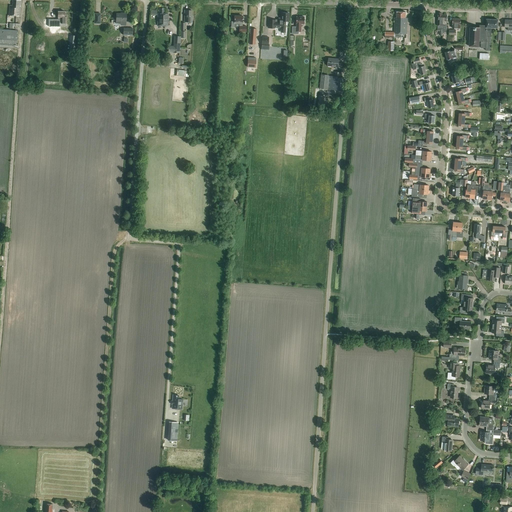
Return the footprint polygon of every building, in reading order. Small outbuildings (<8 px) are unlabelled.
[(20,7),(21,1),(13,0),(12,6),(9,6),(9,16),(19,16),(20,7)] [(157,27),(168,27),(169,14),(163,14),(164,8),(160,8),(160,14),(157,14),(157,27)] [(192,11),(184,10),(184,22),(192,22),(192,17),(191,17),(192,11)] [(67,27),(67,17),(65,17),(65,12),(58,12),(58,23),(61,23),(61,27),(67,27)] [(407,34),(407,18),(406,18),(406,12),(397,12),(397,18),(395,18),(394,33),(385,32),(385,37),(394,38),(394,34),(407,34)] [(116,14),(116,21),(116,24),(120,24),(120,21),(122,21),(122,26),(126,26),(126,21),(126,13),(123,13),(123,14),(116,14)] [(269,20),(269,29),(275,29),(275,28),(281,28),(281,32),(285,32),(285,28),(285,27),(286,21),(289,22),(289,17),(288,17),(288,13),(282,13),(282,18),(281,18),(278,18),(277,19),(277,20),(269,20)] [(438,13),(437,28),(437,31),(440,31),(440,35),(443,35),(443,30),(447,30),(447,28),(447,26),(447,15),(442,15),(442,13),(438,13)] [(239,32),(246,32),(246,27),(242,26),(243,16),(234,16),(234,24),(239,24),(239,26),(239,32)] [(301,32),(301,24),(304,24),(304,17),(296,17),(296,24),(296,27),(292,27),(292,34),(298,34),(298,32),(301,32)] [(460,28),(460,25),(461,25),(461,19),(453,19),(452,24),(453,24),(452,28),(460,28)] [(491,28),(498,28),(498,20),(487,19),(486,26),(480,25),(480,28),(470,27),(469,46),(479,47),(479,41),(481,41),(481,48),(486,48),(486,51),(491,51),(492,37),(491,37),(491,28)] [(57,24),(57,20),(50,20),(49,31),(58,31),(58,24),(57,24)] [(0,29),(0,47),(18,48),(18,41),(17,41),(18,31),(0,29)] [(456,55),(454,49),(449,50),(450,51),(445,52),(447,60),(453,58),(452,56),(456,55)] [(256,58),(248,58),(247,67),(255,68),(256,58)] [(336,69),(342,70),(342,64),(339,63),(339,59),(329,58),(328,66),(336,67),(336,69)] [(414,63),(412,64),(413,69),(416,68),(417,69),(419,69),(421,75),(426,74),(424,66),(423,66),(422,64),(419,64),(419,62),(420,62),(419,58),(413,60),(414,63)] [(320,88),(343,91),(344,78),(341,78),(341,72),(335,72),(334,76),(322,75),(320,88)] [(461,82),(460,75),(452,77),(454,84),(461,82)] [(425,81),(419,82),(420,86),(424,85),(425,92),(431,90),(429,82),(425,83),(425,81)] [(457,98),(464,96),(462,92),(466,91),(466,88),(461,90),(461,91),(456,92),(457,98)] [(434,107),(433,99),(430,100),(430,97),(424,98),(425,102),(428,102),(429,108),(434,107)] [(425,114),(425,117),(424,119),(429,119),(429,123),(434,124),(435,116),(429,115),(429,114),(425,114)] [(465,120),(459,119),(458,126),(463,126),(463,127),(468,128),(469,125),(464,124),(465,120)] [(433,132),(428,131),(428,130),(423,129),(423,132),(427,133),(427,137),(433,138),(433,132)] [(423,147),(423,144),(427,145),(427,143),(432,144),(433,138),(427,137),(426,141),(418,141),(418,143),(413,142),(413,146),(423,147)] [(463,142),(457,142),(456,148),(461,148),(461,150),(466,150),(467,147),(463,147),(463,142)] [(461,165),(455,164),(454,170),(459,171),(459,172),(464,173),(465,170),(461,169),(461,165)] [(415,172),(415,175),(410,175),(409,179),(418,180),(421,177),(430,178),(430,173),(415,172)] [(463,181),(463,186),(467,186),(466,189),(466,198),(470,198),(471,185),(467,185),(468,180),(467,180),(467,177),(464,177),(463,180),(463,181)] [(488,191),(489,185),(489,183),(485,183),(485,178),(481,178),(480,181),(480,186),(483,186),(483,191),(484,191),(483,199),(487,200),(488,191)] [(455,183),(456,183),(456,188),(453,187),(452,196),(459,196),(459,188),(460,184),(462,184),(463,180),(460,180),(455,180),(455,183)] [(471,185),(470,198),(474,198),(475,195),(477,195),(478,186),(471,185)] [(414,189),(413,189),(412,197),(426,198),(427,194),(428,194),(428,190),(414,189)] [(420,199),(413,198),(413,201),(412,201),(412,205),(427,207),(427,202),(420,202),(420,199)] [(427,207),(412,205),(411,213),(418,214),(418,213),(420,214),(420,210),(427,211),(427,207)] [(484,242),(485,236),(480,235),(480,233),(481,225),(475,224),(474,233),(476,233),(476,238),(481,239),(481,242),(484,242)] [(499,233),(499,226),(493,226),(493,231),(492,231),(491,236),(494,236),(495,232),(499,233)] [(460,252),(459,259),(467,260),(468,252),(460,252)] [(488,270),(486,280),(495,281),(495,277),(499,277),(500,268),(493,267),(493,270),(488,270)] [(467,283),(468,283),(468,276),(460,275),(459,282),(458,282),(458,289),(466,290),(467,283)] [(462,294),(461,300),(461,303),(464,304),(473,305),(473,298),(469,298),(469,295),(462,294)] [(464,304),(463,307),(460,307),(460,313),(467,314),(467,311),(472,311),(473,305),(464,304)] [(504,314),(511,315),(511,309),(508,309),(508,305),(497,304),(496,311),(504,312),(504,314)] [(470,329),(471,322),(461,321),(462,318),(455,317),(454,324),(460,324),(459,328),(470,329)] [(492,326),(501,327),(501,323),(504,324),(505,318),(497,317),(496,320),(493,320),(492,326)] [(501,327),(492,326),(492,333),(496,333),(496,336),(503,337),(504,331),(501,331),(501,327)] [(451,352),(451,354),(450,354),(449,357),(442,357),(442,360),(450,360),(459,361),(459,355),(464,356),(465,348),(455,348),(455,352),(451,352)] [(494,362),(500,363),(501,358),(498,357),(499,351),(490,350),(489,358),(494,359),(494,362)] [(453,369),(452,373),(449,373),(448,374),(448,378),(449,379),(454,379),(455,379),(455,376),(459,376),(460,366),(457,366),(457,363),(450,362),(449,368),(453,369)] [(500,363),(494,362),(494,365),(487,364),(486,373),(494,374),(495,367),(500,368),(500,363)] [(450,397),(458,398),(458,388),(454,387),(454,384),(448,384),(447,390),(451,390),(450,397)] [(497,389),(494,388),(494,386),(485,386),(484,394),(490,394),(489,397),(496,398),(496,393),(497,393),(497,389)] [(173,395),(172,401),(171,401),(171,404),(172,405),(172,409),(182,410),(183,400),(178,399),(179,396),(173,395)] [(482,399),(482,408),(490,409),(490,403),(495,403),(496,398),(489,397),(489,400),(482,399)] [(459,419),(454,419),(454,415),(445,415),(445,422),(448,422),(448,425),(458,426),(459,419)] [(487,429),(493,430),(493,425),(488,424),(489,418),(481,417),(480,426),(487,426),(487,429)] [(176,436),(177,422),(169,422),(168,436),(176,436)] [(493,430),(487,429),(486,432),(481,432),(480,440),(485,440),(489,441),(490,435),(492,435),(493,430)] [(489,441),(485,440),(485,444),(493,445),(493,436),(501,437),(501,431),(493,430),(492,435),(490,435),(489,441)] [(445,450),(452,450),(453,440),(448,440),(448,437),(442,437),(442,442),(445,443),(445,450)] [(468,465),(459,456),(454,461),(454,460),(450,463),(454,466),(458,465),(462,470),(468,465)] [(435,468),(442,463),(440,459),(433,465),(435,468)] [(483,475),(483,472),(493,473),(494,465),(482,464),(481,468),(476,468),(476,474),(483,475)] [(464,471),(461,477),(468,480),(471,474),(464,471)] [(511,511),(511,507),(506,507),(506,504),(507,504),(508,498),(501,498),(500,504),(502,504),(501,506),(504,507),(503,511),(511,511)]
